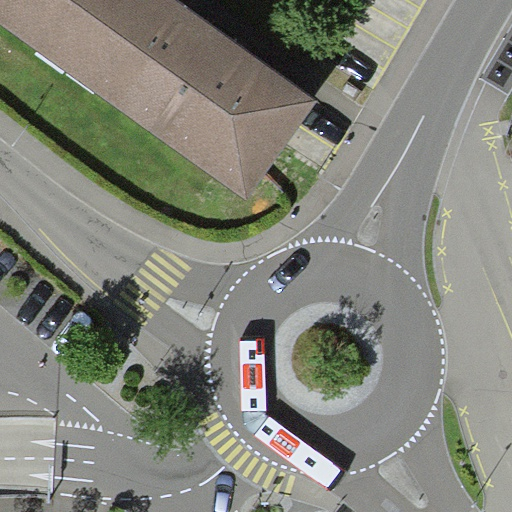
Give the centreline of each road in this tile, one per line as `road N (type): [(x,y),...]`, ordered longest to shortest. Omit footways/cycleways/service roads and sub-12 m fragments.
road 1 (residential): [(486,0),(379,207),(354,281)]
road 2 (residential): [(0,164),(151,285),(204,318),(247,330)]
road 3 (residential): [(247,330),(243,382),(268,426),(318,449),(372,437)]
road 4 (residential): [(372,437),(408,395),(411,340),(399,314),(354,281)]
road 5 (residential): [(354,281),(303,280),(260,308),(247,330)]
